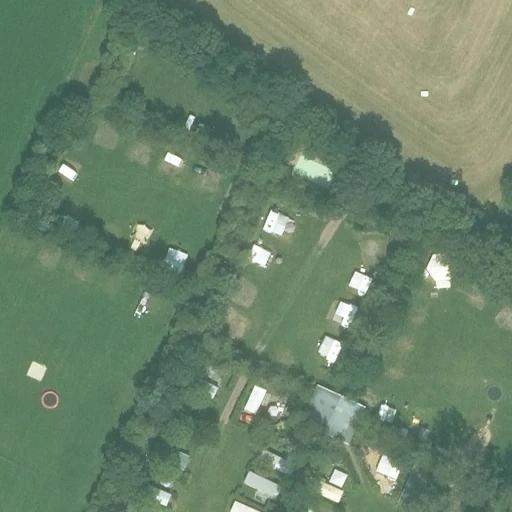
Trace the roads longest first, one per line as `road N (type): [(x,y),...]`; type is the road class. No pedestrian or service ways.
road 1 (track): [(413,189),(349,200),(231,398),(219,432)]
road 2 (track): [(169,323),(261,130),(308,113)]
road 3 (track): [(308,113),(511,252)]
